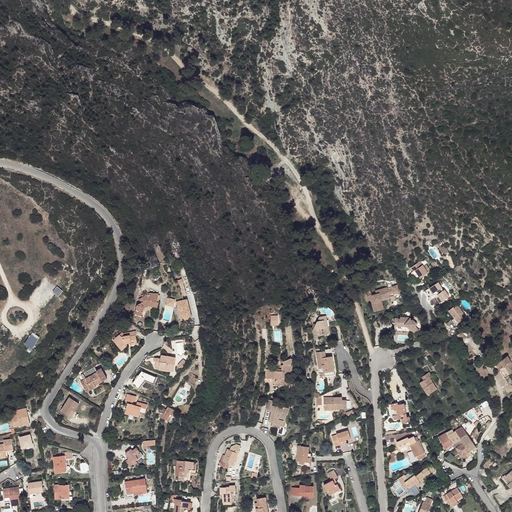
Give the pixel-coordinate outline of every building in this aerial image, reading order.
[(420,261),(411,267),(413,271),(411,272),(417,282),(422,279),(421,277),(430,271),(426,264),(424,266),(420,261)] [(178,280),(183,296),(186,295),(181,279),(178,280)] [(372,303),(374,311),(381,310),(380,306),(383,305),(381,300),(380,297),(389,295),(393,294),(394,294),(399,293),(397,285),(392,287),(390,281),(387,283),(389,288),(387,288),(387,287),(375,291),(376,294),(372,295),(372,294),(368,289),(363,293),(365,297),(366,301),(371,300),(373,299),(374,302),(372,303)] [(425,291),(429,297),(433,294),(432,293),(436,291),(438,294),(442,301),(449,297),(444,290),(443,290),(440,286),(442,285),(439,281),(431,287),(429,289),(425,291)] [(137,305),(135,314),(141,316),(143,312),(144,308),(149,306),(154,307),(157,308),(159,302),(158,302),(157,302),(158,295),(159,293),(147,293),(146,294),(145,295),(145,294),(141,296),(142,297),(144,301),(141,303),(137,305)] [(168,298),(166,305),(173,307),(175,300),(168,298)] [(176,302),(181,320),(192,317),(187,299),(176,302)] [(454,318),(458,323),(466,317),(456,304),(448,311),(454,318)] [(312,332),(313,337),(319,336),(328,334),(325,319),(327,319),(326,315),(320,317),(316,325),(314,329),(312,332)] [(278,325),(278,316),(270,316),(271,326),(278,325)] [(407,327),(411,330),(415,326),(417,324),(410,318),(401,317),(400,318),(395,318),(394,326),(407,327)] [(451,320),(455,326),(459,324),(458,323),(454,318),(451,320)] [(414,333),(415,335),(419,330),(415,326),(411,330),(414,333)] [(32,348),(40,336),(32,331),(24,343),(32,348)] [(114,339),(122,347),(124,345),(124,343),(131,342),(131,343),(131,345),(137,344),(136,335),(130,336),(130,335),(125,336),(123,333),(122,332),(114,339)] [(122,347),(114,339),(113,340),(122,350),(126,346),(127,345),(126,344),(131,343),(131,342),(124,343),(124,345),(122,347)] [(323,368),(323,372),(324,372),(325,376),(330,375),(329,373),(335,372),(332,356),(326,357),(325,351),(316,352),(319,369),(323,368)] [(157,358),(155,368),(164,370),(165,367),(174,369),(176,358),(161,355),(161,359),(157,358)] [(496,364),(500,369),(505,366),(510,374),(511,372),(511,363),(507,356),(496,364)] [(182,368),(186,361),(181,358),(178,366),(182,368)] [(292,374),(292,365),(293,365),(293,359),(291,359),(291,358),(283,361),(283,365),(282,365),(281,369),(281,371),(277,371),(277,369),(266,369),(266,379),(274,379),(274,376),(277,376),(277,379),(276,381),(275,381),(275,383),(281,383),(280,386),(287,386),(287,378),(285,378),(286,374),(291,374),(292,374)] [(87,384),(90,390),(96,387),(95,385),(93,381),(96,379),(99,384),(107,379),(101,368),(96,371),(94,367),(83,374),(86,378),(84,379),(83,380),(86,385),(87,384)] [(190,372),(186,379),(189,380),(188,383),(191,385),(195,379),(194,378),(196,376),(190,372)] [(420,382),(428,395),(437,389),(429,377),(424,380),(420,382)] [(90,390),(87,384),(86,385),(83,380),(81,381),(87,392),(90,390)] [(127,394),(125,400),(133,402),(133,401),(135,402),(137,396),(127,394)] [(61,411),(68,415),(72,409),(74,411),(79,403),(70,397),(61,411)] [(324,398),(324,410),(335,410),(335,409),(347,408),(346,399),(342,400),(342,397),(324,398)] [(272,422),(271,427),(280,429),(280,426),(284,427),(285,422),(284,421),(286,415),(288,414),(289,408),(277,405),(276,406),(272,405),(273,401),(269,399),(266,409),(270,410),(271,412),(269,421),(272,422)] [(127,403),(125,414),(139,417),(140,412),(145,414),(147,404),(137,402),(136,405),(127,403)] [(392,409),(396,409),(398,408),(400,418),(400,419),(401,418),(402,423),(410,421),(409,416),(407,417),(404,403),(398,405),(397,403),(391,404),(392,409)] [(159,415),(169,421),(175,410),(171,408),(172,405),(171,404),(170,405),(169,404),(166,410),(163,408),(159,415)] [(11,416),(13,424),(18,422),(19,426),(24,424),(23,420),(29,418),(27,408),(16,411),(17,415),(11,416)] [(438,437),(445,449),(450,446),(454,443),(455,445),(464,459),(470,455),(472,458),(475,456),(471,450),(476,447),(462,427),(452,433),(450,430),(438,437)] [(332,436),(335,446),(340,444),(339,442),(346,439),(351,438),(348,430),(336,434),(337,435),(332,436)] [(19,437),(22,448),(33,445),(30,434),(19,437)] [(397,442),(400,449),(410,444),(415,457),(417,456),(425,453),(419,440),(418,440),(417,437),(414,438),(414,436),(408,438),(408,437),(397,442)] [(0,444),(0,457),(6,457),(5,450),(14,449),(12,439),(3,440),(4,444),(0,444)] [(228,449),(223,462),(229,464),(233,466),(238,453),(241,446),(237,444),(231,447),(230,450),(228,449)] [(298,445),(296,461),(299,461),(305,462),(304,464),(304,466),(310,466),(310,465),(311,456),(311,453),(308,453),(309,446),(298,445)] [(126,461),(130,467),(133,464),(132,461),(135,459),(136,461),(142,456),(143,456),(137,447),(132,450),(131,449),(125,453),(129,458),(126,461)] [(54,458),(55,473),(65,471),(64,465),(66,464),(65,455),(61,456),(61,452),(51,454),(51,458),(54,458)] [(223,455),(219,465),(227,468),(229,464),(223,462),(225,455),(223,455)] [(133,464),(134,465),(143,458),(142,456),(136,461),(135,459),(132,461),(133,464)] [(489,459),(484,466),(489,470),(494,463),(489,459)] [(176,466),(175,475),(179,476),(185,476),(187,477),(187,472),(191,473),(195,473),(197,462),(177,460),(176,466)] [(417,475),(421,480),(435,469),(431,464),(417,475)] [(324,485),(329,495),(337,491),(336,490),(340,488),(337,484),(335,485),(334,482),(336,481),(335,479),(338,477),(336,473),(329,476),(331,480),(324,485)] [(409,487),(409,488),(419,481),(421,480),(416,473),(402,484),(405,489),(409,487)] [(502,477),(508,484),(511,481),(506,475),(505,474),(502,477)] [(134,490),(134,492),(143,491),(143,492),(144,493),(146,493),(147,492),(147,491),(145,478),(129,481),(130,486),(128,487),(128,491),(134,490)] [(29,490),(29,494),(35,493),(44,491),(42,481),(28,483),(28,487),(29,490)] [(126,481),(128,496),(144,493),(143,492),(143,491),(134,492),(134,490),(128,491),(128,487),(130,486),(129,481),(126,481)] [(411,491),(421,484),(419,481),(409,488),(411,491)] [(55,485),(55,499),(61,499),(61,500),(67,500),(67,489),(69,489),(69,485),(55,485)] [(223,498),(223,502),(232,502),(231,494),(236,494),(235,485),(229,485),(229,487),(220,487),(221,494),(223,494),(223,498)] [(291,487),(291,496),(297,496),(297,500),(314,499),(314,486),(305,486),(305,485),(300,485),(300,487),(291,487)] [(3,489),(4,495),(10,495),(10,497),(11,506),(22,505),(19,487),(3,489)] [(329,495),(330,497),(341,491),(340,488),(336,490),(337,491),(329,495)] [(444,496),(448,504),(452,502),(452,503),(456,500),(462,496),(457,488),(447,494),(444,496)] [(256,508),(256,511),(266,511),(268,511),(266,497),(257,498),(258,503),(258,508),(256,508)] [(418,511),(427,511),(432,500),(427,497),(425,502),(423,501),(418,511)] [(180,511),(181,507),(184,508),(191,508),(191,502),(182,501),(182,500),(174,499),(173,503),(175,503),(173,511),(180,511)]
